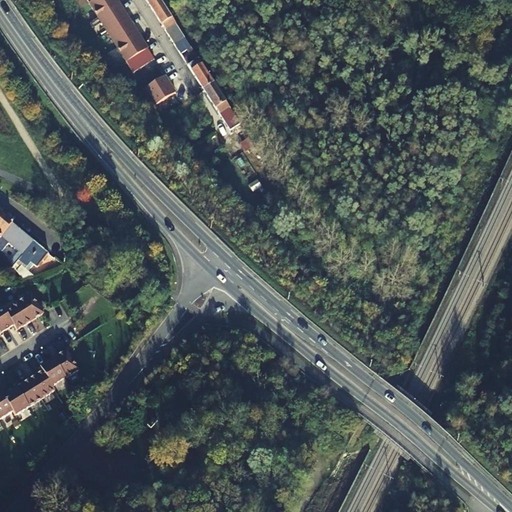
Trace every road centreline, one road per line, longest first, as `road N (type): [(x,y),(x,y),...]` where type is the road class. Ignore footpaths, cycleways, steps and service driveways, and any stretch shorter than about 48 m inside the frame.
road 1 (primary): [(511,508),(244,275)]
road 2 (primary): [(231,289),(498,511)]
road 3 (track): [(136,506),(234,414),(287,414),(324,463),(295,511)]
road 4 (primary): [(66,100),(209,269)]
road 5 (primary): [(222,256),(66,100)]
road 6 (residential): [(10,511),(127,386)]
road 7 (residential): [(209,269),(127,386)]
road 8 (residential): [(127,386),(231,289)]
